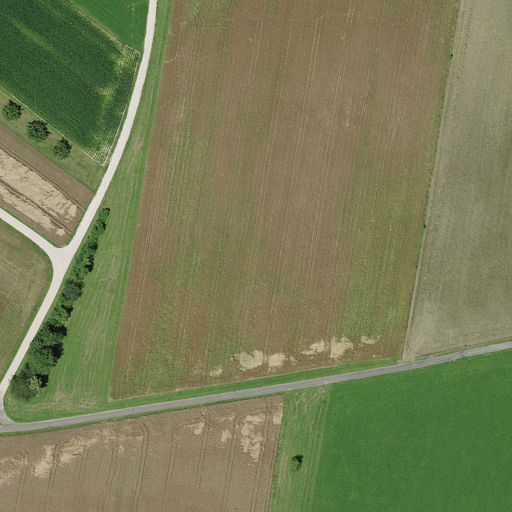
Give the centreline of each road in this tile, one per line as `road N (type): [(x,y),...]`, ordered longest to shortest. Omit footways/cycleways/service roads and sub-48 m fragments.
road 1 (track): [(0,408),(16,427),(511,345)]
road 2 (track): [(0,396),(122,152),(155,0)]
